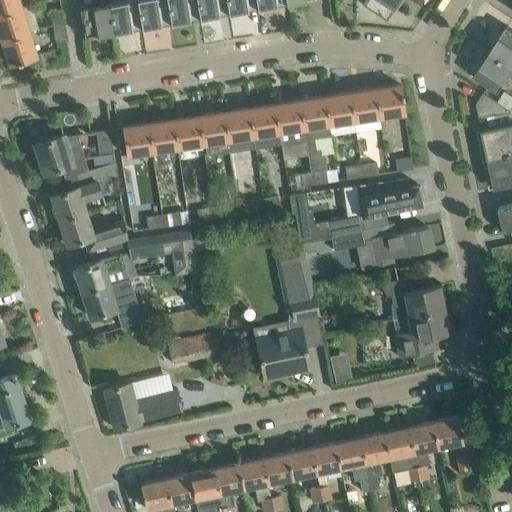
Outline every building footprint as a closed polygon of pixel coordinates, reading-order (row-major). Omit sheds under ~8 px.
[(0,0),(0,13),(21,7),(18,0),(0,0)] [(78,0),(84,36),(115,31),(109,0),(78,0)] [(109,0),(115,31),(142,26),(137,0),(109,0)] [(171,21),(167,0),(137,0),(142,26),(171,21)] [(200,17),(197,0),(167,0),(171,21),(200,17)] [(197,0),(200,17),(230,12),(227,0),(197,0)] [(227,0),(230,12),(259,7),(257,0),(227,0)] [(397,0),(362,0),(361,2),(385,18),(397,0)] [(28,31),(21,7),(0,13),(0,34),(2,39),(28,31)] [(53,23),(63,22),(61,8),(50,10),(53,23)] [(53,23),(56,41),(59,61),(69,59),(66,39),(63,22),(53,23)] [(511,28),(506,25),(490,50),(511,64),(511,28)] [(17,62),(22,61),(22,60),(36,55),(28,31),(2,39),(9,64),(17,61),(17,62)] [(511,64),(490,50),(473,75),(498,91),(511,69),(511,64)] [(402,92),(400,84),(375,88),(379,115),(381,115),(383,135),(396,132),(393,113),(405,112),(402,96),(403,96),(402,92)] [(379,115),(375,88),(350,92),(354,119),(379,115)] [(511,95),(504,91),(498,101),(511,110),(511,95)] [(354,119),(350,92),(325,95),(331,136),(356,132),(354,119)] [(511,110),(498,101),(483,92),(476,103),(482,129),(488,158),(511,152),(511,110)] [(325,95),(299,99),(305,140),(307,149),(309,164),(310,171),(312,184),(337,180),(336,172),(327,174),(323,144),(315,145),(315,139),(331,136),(325,95)] [(305,140),(299,99),(274,103),(280,144),(282,153),(307,149),(305,140)] [(280,144),(274,103),(249,107),(255,148),(280,144)] [(255,148),(249,107),(223,111),(229,152),(255,148)] [(229,152),(223,111),(198,115),(202,143),(204,143),(206,155),(229,152)] [(202,143),(198,115),(173,119),(177,147),(202,143)] [(154,161),(157,184),(182,181),(179,158),(177,147),(173,119),(147,122),(151,150),(152,150),(154,161)] [(147,122),(122,126),(126,154),(151,150),(147,122)] [(96,130),(98,143),(99,152),(93,153),(96,167),(115,161),(110,128),(96,130)] [(44,172),(53,169),(61,167),(64,177),(74,174),(83,171),(88,169),(76,133),(63,135),(63,133),(34,142),(44,172)] [(334,156),(337,171),(345,170),(346,178),(363,176),(361,164),(360,152),(334,156)] [(511,152),(488,158),(495,187),(511,183),(511,152)] [(411,157),(395,159),(396,170),(412,168),(411,157)] [(74,174),(78,185),(51,194),(58,219),(86,211),(82,200),(101,194),(97,180),(117,175),(115,161),(96,167),(88,169),(83,171),(74,174)] [(377,162),(361,164),(363,176),(378,173),(377,162)] [(312,184),(310,171),(295,173),(297,186),(312,184)] [(420,199),(423,199),(421,186),(418,187),(417,183),(414,183),(414,184),(409,185),(407,179),(408,178),(407,176),(404,177),(381,181),(359,184),(358,184),(354,184),(362,216),(364,216),(364,215),(365,215),(380,212),(385,211),(387,211),(387,207),(395,206),(395,209),(398,208),(397,208),(418,203),(419,204),(421,203),(420,199)] [(264,209),(280,207),(279,194),(262,197),(264,209)] [(264,209),(262,197),(238,201),(240,213),(264,209)] [(214,217),(230,215),(228,203),(212,206),(214,217)] [(511,203),(499,207),(504,231),(511,228),(511,203)] [(142,208),(143,217),(132,218),(134,230),(163,225),(161,214),(159,214),(158,206),(142,208)] [(214,217),(212,206),(198,208),(187,210),(188,221),(214,217)] [(163,225),(188,221),(187,210),(161,214),(163,225)] [(295,212),(298,229),(301,242),(332,236),(363,230),(360,216),(312,226),(309,210),(295,212)] [(66,244),(76,241),(84,238),(88,250),(127,238),(124,218),(91,228),(86,211),(58,219),(66,244)] [(334,249),(373,241),(372,236),(394,231),(392,224),(363,230),(332,237),(334,249)] [(372,236),(373,241),(378,265),(395,262),(393,255),(410,251),(430,247),(425,225),(416,227),(412,228),(412,226),(409,227),(409,228),(394,231),(372,236)] [(171,253),(174,275),(199,271),(192,229),(128,238),(130,260),(171,253)] [(290,299),(294,318),(318,313),(314,293),(311,293),(302,251),(275,257),(284,300),(290,299)] [(101,259),(101,258),(74,267),(82,292),(109,283),(109,284),(128,278),(120,253),(101,259)] [(387,296),(391,295),(393,304),(405,301),(408,315),(408,316),(444,308),(439,284),(416,288),(413,275),(388,281),(381,285),(387,296)] [(109,283),(82,292),(89,316),(116,308),(116,306),(135,300),(131,287),(112,293),(109,284),(109,283)] [(149,317),(180,310),(177,297),(145,304),(149,317)] [(182,324),(206,320),(203,307),(179,312),(182,324)] [(408,316),(408,315),(395,318),(403,355),(429,350),(426,337),(449,332),(444,308),(408,316)] [(268,375),(299,368),(298,361),(307,359),(301,327),(271,333),(273,341),(256,345),(260,363),(265,361),(268,375)] [(195,359),(217,354),(212,332),(167,341),(175,379),(198,374),(195,359)] [(331,355),(333,368),(347,366),(345,352),(331,355)] [(432,352),(412,357),(415,367),(434,362),(432,352)] [(0,413),(4,427),(10,425),(29,419),(14,373),(0,378),(0,413)] [(114,428),(139,421),(139,420),(182,410),(177,389),(133,399),(129,382),(124,383),(104,388),(114,428)] [(462,441),(457,415),(433,420),(438,446),(462,441)] [(438,446),(433,420),(409,425),(420,479),(429,477),(427,464),(430,464),(426,448),(438,446)] [(420,479),(409,425),(384,430),(389,456),(392,472),(408,468),(410,481),(420,479)] [(389,456),(384,430),(359,436),(370,489),(380,487),(377,474),(382,473),(379,458),(389,456)] [(34,436),(22,440),(26,453),(38,449),(34,436)] [(370,489),(359,436),(335,441),(337,448),(341,466),(351,464),(355,479),(360,479),(362,491),(370,489)] [(335,441),(311,446),(316,471),(327,469),(341,466),(337,448),(335,441)] [(316,471),(311,446),(286,451),(292,477),(304,474),(316,471)] [(292,477),(286,451),(262,456),(267,482),(292,477)] [(459,470),(469,468),(467,455),(456,457),(459,470)] [(267,482),(262,456),(238,461),(243,487),(254,484),(257,500),(262,500),(263,511),(264,511),(273,510),(271,497),(267,482)] [(0,474),(24,469),(22,458),(0,462),(0,474)] [(243,487),(238,461),(214,466),(223,511),(234,511),(233,504),(234,504),(231,489),(243,487)] [(216,511),(223,511),(214,466),(190,471),(195,497),(198,511),(216,511)] [(195,497),(190,471),(166,477),(171,502),(195,497)] [(146,508),(157,506),(157,511),(172,511),(171,502),(166,477),(140,482),(146,508)] [(329,484),(319,486),(322,498),(332,496),(329,484)] [(61,511),(59,505),(53,507),(46,486),(27,493),(0,502),(0,511),(61,511)] [(322,498),(319,486),(310,488),(310,489),(312,500),(322,498)] [(273,510),(283,508),(281,495),(271,497),(273,510)]
